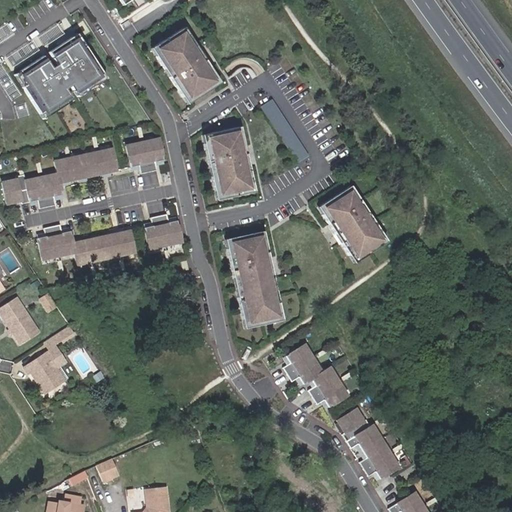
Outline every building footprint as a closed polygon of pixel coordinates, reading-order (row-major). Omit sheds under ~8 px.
[(181,34),(177,26),(150,44),(155,51),(152,53),(160,66),(163,64),(168,71),(165,74),(179,94),(182,92),(187,100),(214,82),(209,75),(212,73),(184,32),(181,34)] [(74,32),(69,36),(80,52),(85,49),(74,32)] [(39,54),(16,69),(27,86),(22,89),(37,113),(50,104),(53,110),(58,106),(55,101),(65,94),(61,87),(67,83),(71,90),(83,82),(87,87),(92,84),(89,78),(100,71),(85,49),(80,52),(69,36),(45,51),(54,63),(48,67),(39,54)] [(160,66),(165,74),(168,71),(163,64),(160,66)] [(11,73),(22,89),(27,86),(16,69),(11,73)] [(103,76),(100,71),(89,78),(92,84),(103,76)] [(214,82),(217,80),(212,73),(209,75),(214,82)] [(87,87),(83,82),(71,90),(75,95),(87,87)] [(184,102),(187,100),(182,92),(179,94),(184,102)] [(69,99),(65,94),(55,101),(58,106),(69,99)] [(271,98),(260,105),(297,162),(308,154),(271,98)] [(41,118),(53,110),(50,104),(37,113),(41,118)] [(234,130),(203,138),(205,146),(202,147),(207,171),(211,170),(213,179),(209,179),(213,195),(217,194),(219,203),(250,195),(248,187),(251,186),(240,138),(236,139),(234,130)] [(140,140),(148,169),(156,168),(154,160),(162,158),(156,137),(140,140)] [(140,140),(124,143),(130,165),(138,163),(139,171),(148,169),(140,140)] [(111,146),(96,149),(101,171),(116,168),(111,146)] [(96,149),(81,152),(86,175),(101,171),(96,149)] [(81,152),(67,155),(72,178),(86,175),(81,152)] [(67,155),(52,159),(57,181),(72,178),(67,155)] [(39,175),(45,205),(54,203),(52,195),(61,193),(57,181),(55,171),(39,175)] [(0,180),(0,189),(3,203),(18,200),(18,202),(27,200),(22,178),(21,173),(12,174),(13,177),(0,180)] [(39,175),(22,178),(27,200),(35,199),(37,207),(45,205),(39,175)] [(348,187),(321,203),(325,210),(322,212),(346,255),(349,252),(354,261),(381,245),(376,237),(380,235),(372,222),(369,224),(364,215),(367,213),(356,193),(353,195),(348,187)] [(159,214),(165,245),(182,241),(177,219),(169,221),(167,213),(159,214)] [(372,222),(367,213),(364,215),(369,224),(372,222)] [(149,249),(165,245),(159,214),(151,216),(153,225),(145,226),(149,249)] [(58,223),(50,225),(57,256),(73,252),(71,243),(68,230),(60,231),(58,223)] [(57,256),(50,225),(41,227),(43,235),(35,237),(40,260),(57,256)] [(130,230),(115,233),(120,255),(135,251),(130,230)] [(115,233),(100,236),(105,258),(120,255),(115,233)] [(259,235),(228,242),(230,251),(227,252),(234,281),(237,280),(242,299),(238,300),(243,323),(247,322),(249,331),(280,323),(278,314),(282,313),(265,243),(261,244),(259,235)] [(381,245),(384,243),(380,235),(376,237),(381,245)] [(100,236),(85,240),(90,261),(105,258),(100,236)] [(85,240),(71,242),(73,252),(76,264),(90,261),(85,240)] [(346,255),(350,263),(354,261),(349,252),(346,255)] [(237,280),(234,281),(238,300),(242,299),(237,280)] [(48,312),(56,306),(49,294),(40,300),(48,312)] [(39,335),(16,300),(0,309),(0,315),(21,347),(39,335)] [(64,336),(60,330),(43,341),(48,347),(64,336)] [(53,346),(21,367),(26,374),(28,372),(30,375),(34,375),(36,378),(35,382),(42,393),(57,383),(52,374),(54,367),(63,361),(53,346)] [(288,366),(282,369),(287,377),(311,361),(303,348),(284,360),(288,366)] [(311,361),(287,377),(291,383),(297,379),(302,387),(310,382),(320,375),(311,361)] [(62,380),(54,367),(52,374),(57,383),(62,380)] [(320,375),(310,382),(314,389),(307,393),(312,401),(337,384),(328,370),(320,375)] [(337,384),(312,401),(316,407),(323,403),(328,410),(346,398),(337,384)] [(345,444),(368,429),(363,422),(361,424),(353,413),(335,424),(342,436),(340,437),(345,444)] [(368,429),(345,444),(350,452),(356,447),(361,454),(379,442),(370,428),(368,429)] [(379,442),(361,454),(365,461),(359,466),(363,472),(388,456),(379,442)] [(388,456),(363,472),(368,480),(374,475),(379,482),(397,470),(388,456)] [(121,476),(113,461),(98,468),(105,484),(121,476)] [(85,471),(71,478),(74,483),(88,476),(85,471)] [(131,511),(165,511),(167,510),(164,485),(145,487),(146,504),(142,510),(131,511)] [(77,511),(79,505),(81,498),(65,495),(63,502),(57,501),(57,505),(48,503),(46,511),(77,511)] [(388,511),(417,511),(422,509),(413,495),(388,511)]
